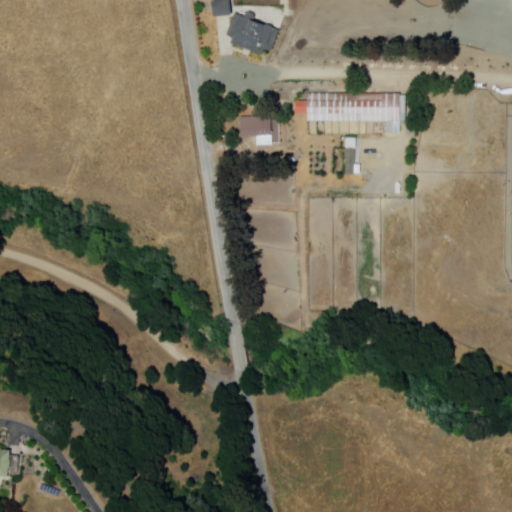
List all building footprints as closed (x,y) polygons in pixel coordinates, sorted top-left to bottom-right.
[(213,19),(211,2),(228,1),(230,17),(213,19)] [(230,45),(262,57),(264,51),(270,53),(279,32),(254,22),(256,16),(246,12),(244,18),(235,14),(226,36),(232,38),(230,45)] [(492,34),(492,20),(504,20),(504,34),(492,34)] [(308,123),(386,123),(386,135),(401,136),(401,123),(407,123),(407,96),(402,96),(402,95),(308,94),(308,102),(296,102),(296,115),(308,115),(308,123)] [(240,139),(240,118),(271,117),(271,138),(240,139)] [(345,177),(346,150),(356,150),(355,177),(345,177)] [(413,183),(413,159),(453,159),(453,184),(413,183)] [(0,477),(13,479),(16,452),(6,451),(6,450),(0,449),(0,477)]
